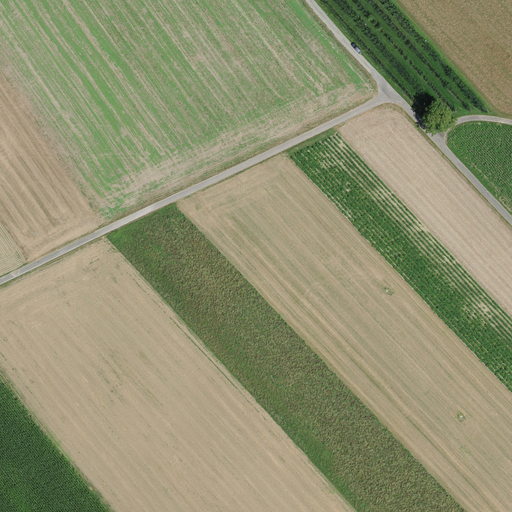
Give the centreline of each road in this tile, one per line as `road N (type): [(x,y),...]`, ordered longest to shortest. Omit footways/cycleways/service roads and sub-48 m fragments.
road 1 (track): [(0,280),(392,91)]
road 2 (track): [(511,218),(318,0)]
